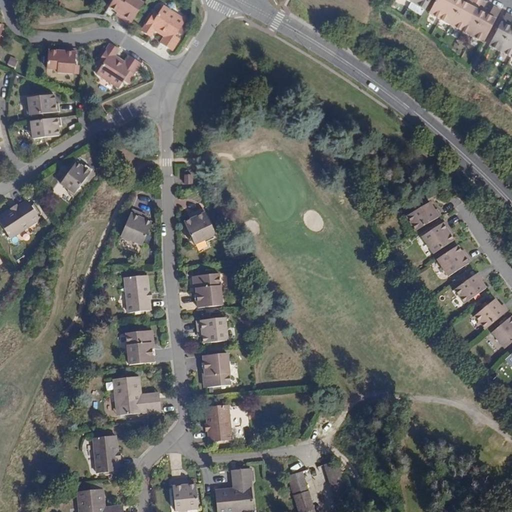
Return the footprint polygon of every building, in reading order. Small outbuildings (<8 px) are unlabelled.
[(119,17),(130,24),(143,3),(137,0),(112,0),(108,6),(120,14),(119,17)] [(412,0),(411,3),(424,11),(430,0),(412,0)] [(450,0),(436,0),(429,14),(440,20),(450,0)] [(450,0),(440,20),(450,26),(460,8),(456,6),(459,0),(450,0)] [(460,8),(450,26),(461,31),(477,0),(469,0),(467,4),(464,10),(460,8)] [(480,0),(477,0),(461,31),(472,37),(482,19),(478,17),(481,12),(486,3),(480,0)] [(153,12),(141,31),(150,36),(155,28),(157,29),(156,31),(164,36),(160,42),(171,50),(179,38),(175,36),(185,20),(162,6),(157,14),(153,12)] [(482,19),(472,37),(483,43),(501,10),(493,7),(488,16),(486,21),(482,19)] [(511,16),(506,13),(489,46),(500,52),(509,34),(506,32),(508,27),(511,19),(511,16)] [(511,35),(509,34),(500,52),(511,58),(511,55),(511,35)] [(119,49),(110,43),(98,62),(102,65),(96,74),(118,88),(128,72),(133,75),(140,63),(128,55),(124,62),(116,57),(115,59),(113,58),(119,49)] [(62,51),(48,50),(46,69),(57,70),(57,73),(74,74),(75,49),(62,49),(62,51)] [(27,109),(28,116),(60,112),(59,104),(56,104),(54,95),(28,98),(29,106),(27,109)] [(63,118),(31,122),(31,129),(34,131),(35,139),(61,136),(60,126),(64,126),(63,118)] [(75,199),(94,173),(88,168),(86,171),(78,165),(62,187),(69,192),(70,195),(75,199)] [(0,220),(0,224),(11,240),(40,221),(28,202),(0,220)] [(406,217),(415,231),(440,216),(436,210),(433,211),(428,204),(406,217)] [(152,223),(146,221),(141,219),(143,215),(131,211),(122,238),(143,246),(152,223)] [(195,220),(191,222),(185,225),(196,246),(217,236),(204,211),(193,216),(195,220)] [(445,230),(447,228),(443,222),(421,237),(432,253),(452,240),(448,234),(445,230)] [(460,252),(456,246),(436,260),(448,277),(470,262),(465,256),(464,257),(460,252)] [(478,273),(454,290),(464,304),(485,289),(479,282),(482,279),(478,273)] [(148,275),(126,277),(128,312),(151,311),(148,275)] [(193,280),(194,289),(197,291),(197,296),(198,309),(222,307),(220,276),(196,277),(193,280)] [(485,330),(508,311),(502,305),(499,307),(493,300),(474,317),(485,330)] [(511,316),(491,333),(505,349),(511,342),(511,316)] [(202,331),(202,335),(203,342),(227,340),(225,317),(197,319),(198,331),(202,331)] [(152,343),(154,341),(153,333),(151,331),(127,334),(130,365),(154,363),(153,348),(152,343)] [(204,377),(201,379),(202,387),(205,389),(229,387),(226,355),(202,357),(203,371),(204,377)] [(121,416),(164,410),(162,396),(144,398),(141,376),(116,379),(121,416)] [(231,441),(227,405),(205,407),(208,443),(231,441)] [(115,437),(92,439),(96,474),(118,472),(115,437)] [(314,511),(302,472),(288,477),(298,511),(352,511),(337,461),(323,466),(337,511),(314,511)] [(217,511),(254,511),(249,469),(235,471),(237,490),(215,492),(217,511)] [(194,484),(187,485),(183,486),(182,481),(170,483),(173,511),(196,509),(194,484)] [(104,511),(103,491),(77,493),(78,511),(122,511),(123,511),(120,511),(104,511)]
